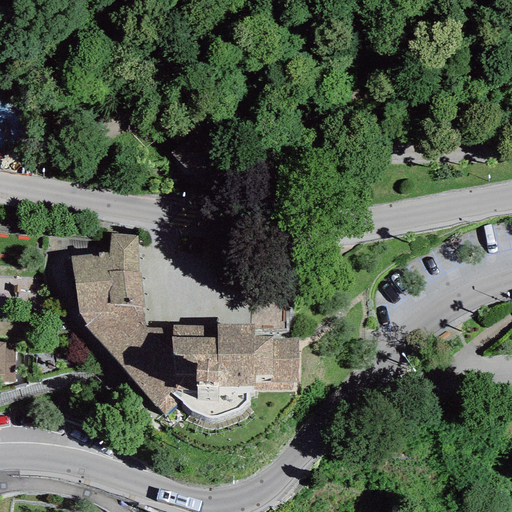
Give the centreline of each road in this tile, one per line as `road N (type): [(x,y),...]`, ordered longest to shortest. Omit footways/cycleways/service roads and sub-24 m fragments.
road 1 (residential): [(0,185),(300,229),(511,195)]
road 2 (residential): [(352,395),(275,476),(234,502),(204,502),(62,460),(0,457)]
road 3 (residential): [(511,281),(443,307),(352,395)]
road 4 (residential): [(352,395),(511,371)]
